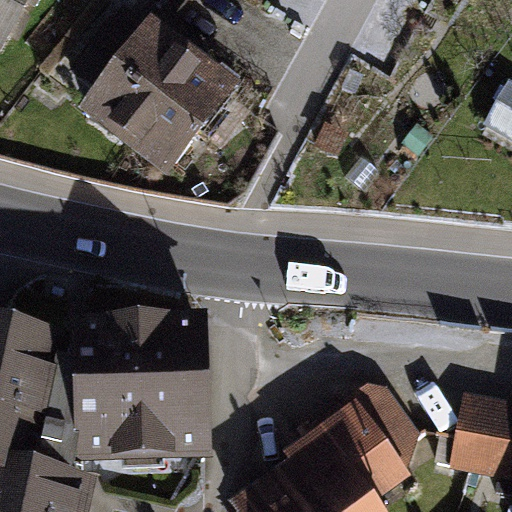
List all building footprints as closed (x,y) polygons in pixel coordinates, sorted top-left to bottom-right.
[(38,0),(0,0),(0,68),(0,69),(38,0)] [(198,60),(153,27),(149,32),(124,14),(75,80),(98,96),(78,123),(126,158),(127,156),(198,60)] [(241,91),(198,60),(127,156),(170,187),(241,91)] [(511,89),(510,88),(484,133),(511,149),(511,89)] [(205,319),(70,324),(76,468),(210,463),(205,319)] [(0,465),(32,472),(60,341),(0,328),(0,465)] [(378,511),(376,508),(411,483),(407,477),(421,438),(388,392),(367,388),(352,398),(358,407),(282,460),(287,467),(318,511),(378,511)] [(511,484),(511,408),(464,399),(449,472),(511,484)] [(32,472),(0,465),(0,511),(87,511),(94,484),(32,472)] [(318,511),(287,467),(229,508),(231,511),(318,511)]
